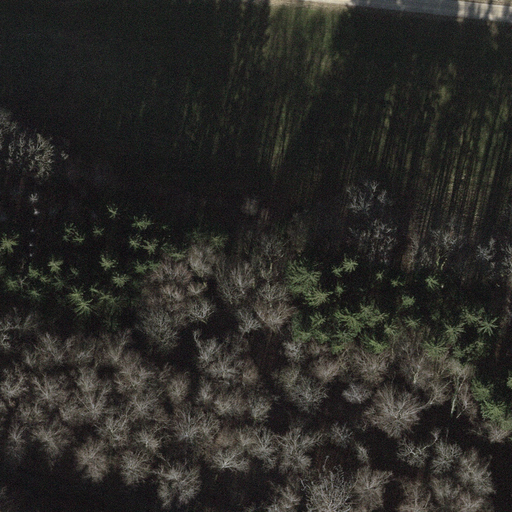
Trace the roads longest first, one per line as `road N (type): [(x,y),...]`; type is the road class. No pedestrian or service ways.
road 1 (track): [(511,507),(0,315)]
road 2 (track): [(0,471),(168,511)]
road 3 (track): [(511,18),(359,0)]
